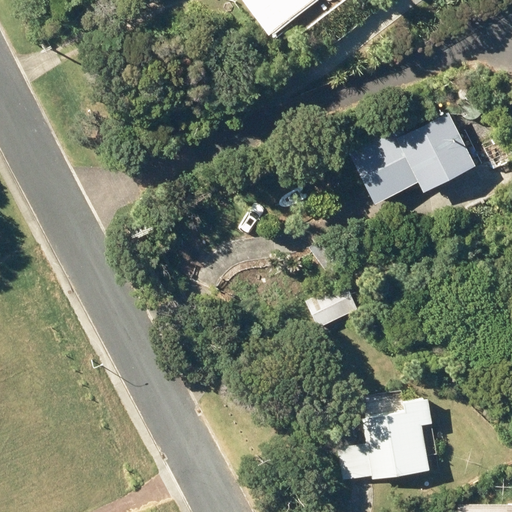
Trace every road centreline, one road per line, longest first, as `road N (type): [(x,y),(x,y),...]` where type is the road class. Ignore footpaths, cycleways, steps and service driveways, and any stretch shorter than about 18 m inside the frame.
road 1 (residential): [(503,28),(64,213)]
road 2 (residential): [(222,511),(64,213)]
road 3 (residential): [(64,213),(0,85)]
